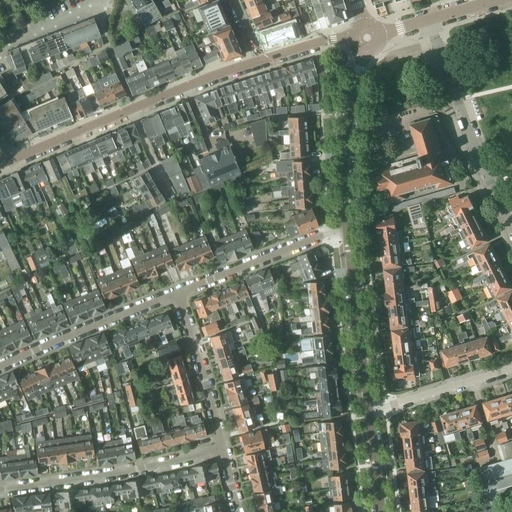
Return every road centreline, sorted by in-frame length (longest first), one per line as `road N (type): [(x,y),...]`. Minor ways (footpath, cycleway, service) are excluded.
road 1 (residential): [(224,448),(0,489)]
road 2 (unclassified): [(429,18),(455,100),(511,223)]
road 3 (residential): [(0,51),(98,9),(134,106)]
road 4 (residential): [(0,369),(179,294)]
road 5 (tertiary): [(367,413),(346,227)]
road 6 (residential): [(346,227),(179,294)]
road 7 (tertiary): [(346,227),(348,123),(362,53)]
road 8 (residential): [(179,294),(224,448)]
road 9 (residential): [(367,413),(511,369)]
road 10 (residential): [(134,106),(3,163)]
road 11 (residential): [(257,61),(134,106)]
